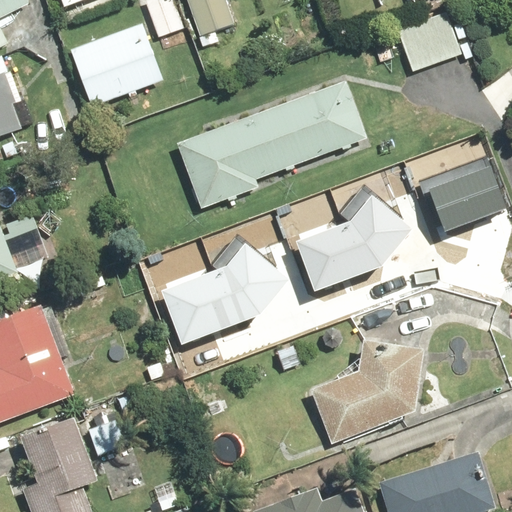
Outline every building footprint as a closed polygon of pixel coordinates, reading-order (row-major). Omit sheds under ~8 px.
[(0,20),(31,5),(28,0),(0,0),(0,49),(5,47),(0,36),(0,20)] [(58,0),(63,10),(87,0),(58,0)] [(171,0),(146,0),(143,2),(158,40),(183,30),(171,0)] [(224,0),(184,0),(197,39),(233,27),(224,0)] [(448,12),(395,28),(409,75),(462,59),(448,12)] [(89,108),(161,82),(140,27),(69,54),(89,108)] [(7,75),(0,77),(0,139),(20,133),(11,105),(16,104),(7,75)] [(364,140),(342,81),(175,144),(200,211),(256,190),(253,182),(364,140)] [(427,182),(445,231),(508,207),(489,158),(427,182)] [(347,223),(298,241),(316,289),(386,263),(417,230),(377,192),(347,223)] [(31,217),(6,223),(14,254),(24,251),(27,264),(42,260),(31,217)] [(0,221),(0,284),(18,279),(0,221)] [(220,265),(164,286),(185,341),(265,311),(296,278),(250,234),(220,265)] [(0,424),(73,397),(39,307),(0,321),(0,424)] [(174,358),(146,366),(152,385),(179,377),(174,358)] [(412,414),(396,364),(377,371),(374,361),(355,367),(358,376),(310,393),(329,445),(412,414)] [(143,389),(117,401),(126,420),(151,408),(143,389)] [(96,482),(73,419),(17,439),(34,486),(21,490),(28,511),(92,511),(83,487),(96,482)] [(113,420),(87,433),(100,459),(126,447),(113,420)] [(485,511),(497,508),(479,452),(448,462),(446,456),(431,461),(433,467),(377,485),(385,511),(485,511)] [(320,487),(252,511),(362,511),(355,490),(325,500),(320,487)]
